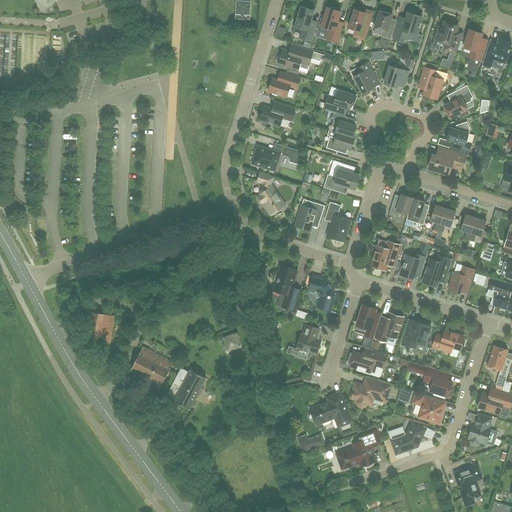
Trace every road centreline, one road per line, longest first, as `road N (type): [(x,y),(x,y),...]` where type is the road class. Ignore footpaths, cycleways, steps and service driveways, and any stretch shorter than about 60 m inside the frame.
road 1 (residential): [(349,267),(263,237),(227,191),(226,160),(276,0)]
road 2 (secondary): [(178,511),(80,379),(0,234)]
road 3 (residential): [(348,487),(447,449),(489,322)]
road 4 (residential): [(406,172),(428,127),(419,114),(388,105),(368,120),(368,159),(379,170)]
road 5 (residential): [(489,322),(358,282)]
